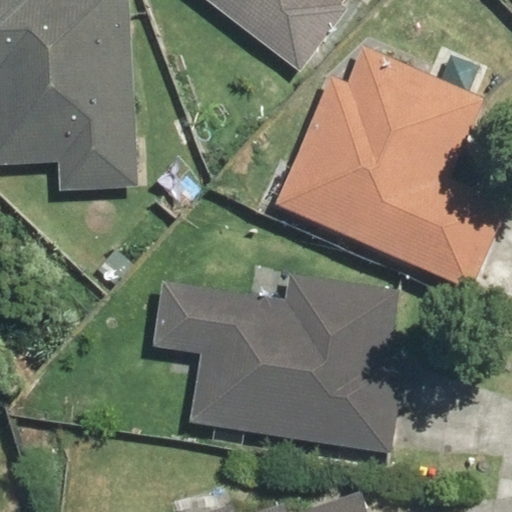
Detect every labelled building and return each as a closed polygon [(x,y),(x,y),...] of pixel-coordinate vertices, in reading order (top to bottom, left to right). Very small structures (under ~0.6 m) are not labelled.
[(143,188),(133,0),(0,0),(0,170),(64,167),(66,192),(143,188)] [(205,0),(302,75),(360,0),(205,0)] [(339,79),(282,209),(472,293),(511,204),(458,181),(493,101),(370,48),(353,86),(339,79)] [(203,356),(193,425),(394,455),(408,362),(392,360),(402,294),(293,277),(289,302),(166,283),(156,349),(203,356)] [(367,511),(362,496),(315,511),(294,511),(292,505),(271,511),(234,511),(233,507),(218,511),(367,511)]
